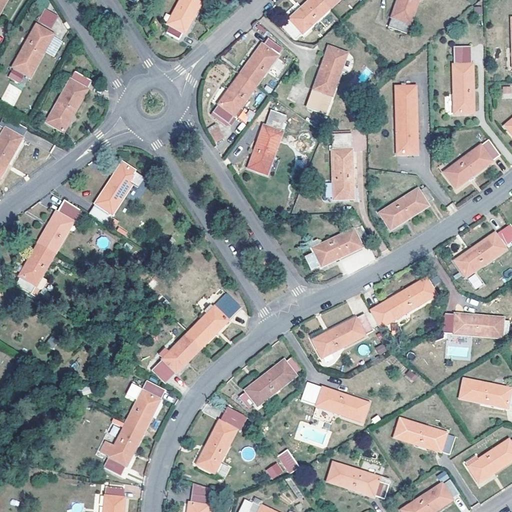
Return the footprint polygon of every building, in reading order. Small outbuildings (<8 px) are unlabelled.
[(0,0),(0,16),(9,0),(0,0)] [(186,35),(204,2),(200,0),(182,0),(169,26),(172,27),(168,34),(180,41),(184,34),(186,35)] [(312,0),(283,27),(297,41),(331,10),(321,0),(312,0)] [(321,0),(331,10),(341,0),(321,0)] [(399,0),(390,28),(408,34),(420,0),(399,0)] [(51,29),(58,15),(44,8),(37,22),(51,29)] [(36,36),(34,34),(15,69),(31,78),(55,36),(41,28),(36,36)] [(264,46),(263,46),(242,76),(257,87),(273,65),(270,63),(276,56),(278,58),(284,50),(269,39),(264,46)] [(472,103),(475,102),(474,66),(473,66),(473,47),(455,48),(455,66),(456,115),(472,114),(472,103)] [(331,57),(327,56),(309,109),(327,116),(349,55),(333,49),(331,57)] [(273,65),(278,58),(276,56),(270,63),(273,65)] [(51,126),(65,133),(94,82),(77,73),(54,114),(57,115),(51,126)] [(257,87),(242,76),(214,114),(230,125),(236,117),(241,110),(257,87)] [(14,106),(22,90),(8,83),(1,99),(14,106)] [(511,85),(502,86),(503,98),(511,97),(511,85)] [(416,88),(399,88),(399,106),(398,106),(399,155),(415,154),(415,146),(415,143),(418,142),(417,106),(416,106),(416,88)] [(239,119),(244,112),(241,110),(236,117),(239,119)] [(282,133),(288,117),(272,111),(267,128),(265,127),(254,160),(257,161),(253,170),(269,176),(283,134),(282,133)] [(51,126),(57,115),(54,114),(48,124),(51,126)] [(0,181),(0,182),(29,131),(6,118),(1,127),(7,130),(0,142),(0,181)] [(207,128),(215,143),(224,138),(216,123),(207,128)] [(351,188),(354,188),(353,135),(334,135),(335,200),(351,200),(351,188)] [(502,157),(490,141),(453,168),(455,171),(448,176),(458,189),(502,157)] [(91,216),(107,226),(134,185),(135,186),(142,176),(124,164),(91,216)] [(419,190),(400,203),(389,210),(391,213),(384,217),(392,231),(430,207),(429,205),(436,200),(428,188),(420,192),(419,190)] [(59,215),(58,214),(40,246),(57,256),(70,232),(67,230),(72,222),(75,224),(82,211),(66,202),(59,215)] [(323,267),(364,248),(363,246),(371,242),(358,217),(352,220),(356,230),(322,246),(324,250),(314,254),(306,258),(313,271),(323,267)] [(511,237),(506,229),(497,235),(497,234),(457,262),(466,275),(475,269),(477,271),(507,250),(506,248),(511,243),(511,237)] [(324,250),(322,246),(320,241),(310,245),(314,254),(324,250)] [(57,256),(40,246),(22,277),(23,277),(17,287),(33,296),(37,289),(42,291),(45,291),(49,283),(48,281),(43,279),(57,256)] [(467,278),(475,289),(483,284),(476,273),(467,278)] [(386,304),(387,305),(373,313),(382,329),(437,296),(428,280),(386,304)] [(38,299),(42,291),(37,289),(33,296),(38,299)] [(216,308),(209,315),(190,334),(204,348),(243,308),(229,295),(216,308)] [(209,315),(216,308),(213,306),(206,313),(209,315)] [(330,352),(331,355),(375,332),(366,315),(315,341),(322,356),(330,352)] [(505,321),(505,319),(465,316),(465,320),(457,319),(458,315),(447,315),(446,334),(503,339),(504,336),(505,321)] [(154,372),(167,386),(204,348),(190,334),(154,372)] [(54,348),(58,340),(50,336),(46,344),(54,348)] [(375,347),(379,354),(386,351),(383,344),(375,347)] [(453,354),(465,356),(466,349),(454,347),(453,354)] [(241,398),(250,410),(258,404),(267,397),(269,400),(298,377),(296,375),(303,370),(294,358),(287,363),(286,362),(248,392),(241,398)] [(414,382),(418,375),(409,370),(405,377),(414,382)] [(511,389),(464,378),(459,398),(498,407),(499,404),(511,406),(511,389)] [(138,400),(140,402),(128,425),(145,434),(167,392),(150,383),(145,391),(143,390),(138,400)] [(364,422),(371,404),(336,393),(336,394),(324,390),(325,389),(309,383),(303,402),(364,422)] [(138,400),(143,390),(136,386),(131,397),(138,400)] [(260,407),(269,400),(267,397),(258,404),(260,407)] [(222,422),(199,465),(213,473),(219,462),(222,464),(246,417),(229,408),(222,422)] [(32,422),(36,417),(31,413),(27,418),(32,422)] [(450,455),(455,436),(402,420),(396,438),(431,449),(432,446),(437,449),(443,449),(442,453),(450,455)] [(123,478),(145,434),(128,425),(117,447),(108,443),(102,454),(111,458),(106,469),(123,478)] [(511,442),(511,443),(511,441),(480,461),(482,464),(472,470),(480,483),(481,484),(511,462),(511,442)] [(288,448),(279,455),(293,474),(302,468),(288,448)] [(468,464),(472,470),(482,464),(480,461),(478,457),(468,464)] [(219,476),(224,465),(222,464),(219,462),(213,473),(219,476)] [(265,469),(271,479),(283,473),(277,463),(265,469)] [(335,464),(329,483),(364,493),(365,490),(368,491),(376,494),(375,497),(387,500),(392,482),(388,481),(387,485),(380,483),(382,479),(335,464)] [(407,511),(437,511),(455,501),(454,500),(461,495),(452,481),(445,486),(444,485),(413,505),(415,508),(407,511)] [(192,505),(190,511),(206,511),(207,507),(210,507),(212,499),(213,490),(195,485),(192,505)] [(106,507),(105,511),(125,511),(127,499),(126,499),(126,490),(108,488),(107,498),(111,498),(110,507),(106,507)] [(254,504),(250,511),(273,511),(262,506),(255,503),(254,504)]
